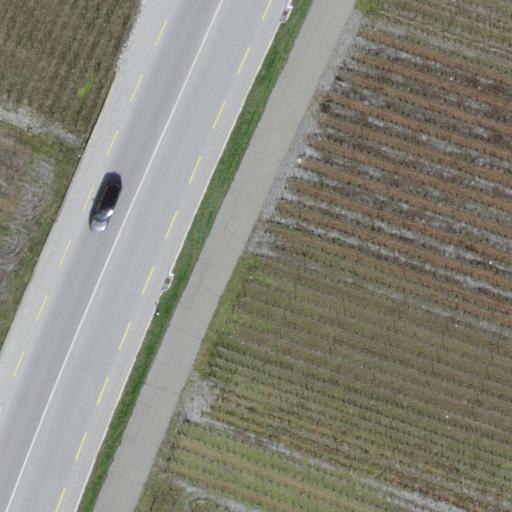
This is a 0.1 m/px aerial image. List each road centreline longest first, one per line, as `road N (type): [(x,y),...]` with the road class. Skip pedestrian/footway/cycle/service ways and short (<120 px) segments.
road 1 (track): [(339,0),(102,511)]
road 2 (primary): [(223,0),(155,151),(16,511)]
